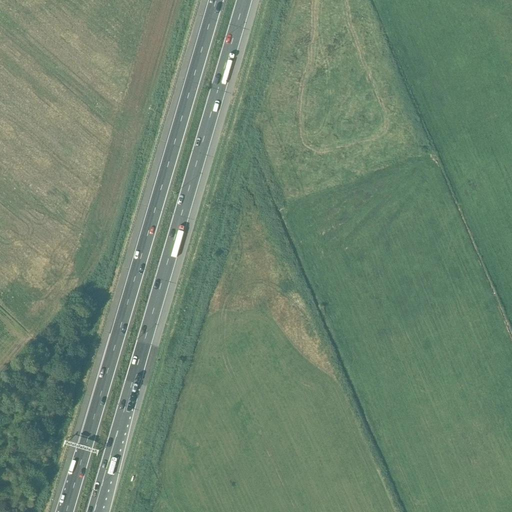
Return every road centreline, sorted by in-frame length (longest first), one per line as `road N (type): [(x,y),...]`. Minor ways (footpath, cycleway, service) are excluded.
road 1 (motorway): [(93,511),(244,0)]
road 2 (motorway): [(213,0),(65,511)]
